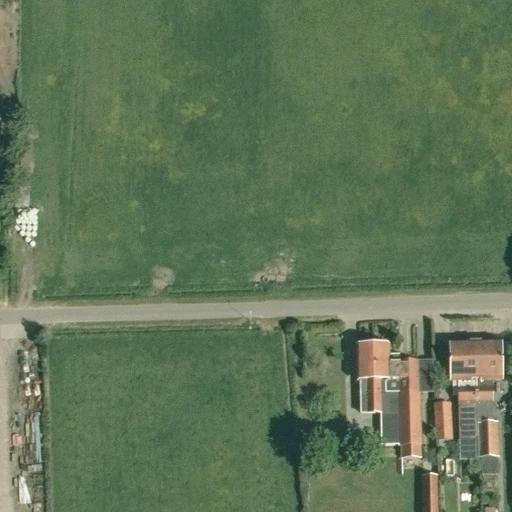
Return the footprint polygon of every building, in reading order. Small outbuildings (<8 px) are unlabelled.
[(480,440),(475,343),(449,344),(450,383),(458,383),(460,441),(479,440),(480,440)] [(500,343),(475,343),(480,440),(479,440),(480,459),(481,478),(497,478),(497,459),(496,424),(493,424),(491,382),(500,382),(500,343)] [(387,347),(372,348),(373,381),(388,381),(388,393),(419,392),(418,364),(387,365),(387,347)] [(420,458),(419,392),(388,393),(388,381),(373,381),(372,348),(357,348),(358,381),(364,381),(365,415),(400,414),(400,459),(420,458)] [(18,409),(35,409),(35,356),(18,356),(18,409)] [(435,443),(452,442),(450,405),(434,406),(435,443)] [(439,511),(438,477),(421,478),(422,511),(439,511)]
